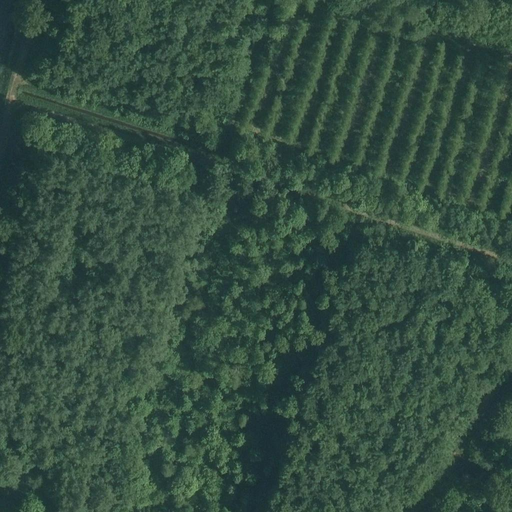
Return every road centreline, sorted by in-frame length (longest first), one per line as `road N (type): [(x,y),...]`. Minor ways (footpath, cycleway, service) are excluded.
road 1 (track): [(27,0),(0,205)]
road 2 (track): [(417,511),(511,366)]
